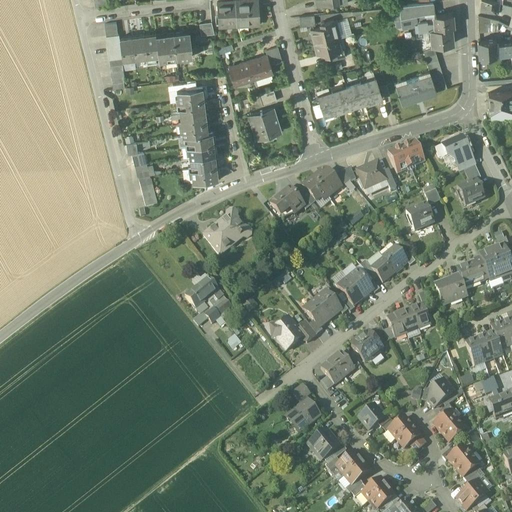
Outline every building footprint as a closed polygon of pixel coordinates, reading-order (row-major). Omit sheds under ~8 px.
[(105,0),(93,0),(95,8),(107,7),(105,0)] [(247,0),(241,1),(241,4),(235,4),(236,24),(248,23),(248,25),(259,25),(257,3),(247,3),(247,0)] [(496,2),(481,0),(480,0),(479,10),(497,13),(498,4),(496,4),(496,2)] [(511,0),(511,2),(511,1),(511,7),(503,5),(502,12),(511,15),(511,0)] [(433,3),(399,6),(400,19),(422,15),(425,14),(434,13),(433,3)] [(235,4),(217,5),(218,27),(227,26),(226,24),(236,24),(235,4)] [(425,14),(422,15),(423,21),(427,21),(427,23),(434,22),(434,15),(434,13),(425,14)] [(434,15),(434,22),(435,29),(451,27),(453,27),(452,14),(434,15)] [(314,15),(299,17),(300,27),(315,25),(314,15)] [(422,15),(400,19),(402,28),(408,27),(407,25),(417,23),(417,22),(423,21),(422,15)] [(499,21),(479,16),(478,16),(478,33),(499,32),(499,21)] [(321,27),(311,29),(315,44),(337,39),(338,38),(333,20),(325,22),(324,21),(321,22),(320,23),(321,27)] [(423,21),(417,22),(417,23),(418,30),(421,30),(428,30),(435,29),(434,22),(427,23),(427,21),(423,21)] [(211,22),(199,24),(201,36),(214,34),(211,22)] [(435,29),(428,30),(429,39),(431,39),(432,46),(453,44),(451,27),(435,29)] [(189,31),(172,33),(176,59),(193,57),(192,51),(193,50),(193,47),(191,48),(189,31)] [(172,33),(155,35),(158,56),(159,61),(176,59),(172,33)] [(155,34),(143,35),(146,57),(158,56),(155,35),(155,34)] [(143,35),(131,37),(134,59),(146,57),(143,35)] [(131,37),(119,38),(119,40),(120,46),(121,52),(122,58),(122,60),(134,59),(131,37)] [(337,39),(315,44),(317,54),(321,53),(322,56),(330,54),(340,51),(339,51),(337,39)] [(511,43),(498,45),(497,40),(478,41),(479,57),(498,56),(511,54),(511,43)] [(229,45),(218,49),(220,54),(231,51),(229,45)] [(277,47),(265,50),(267,55),(270,64),(282,61),(277,47)] [(434,48),(423,51),(425,58),(436,54),(434,48)] [(340,51),(330,54),(332,61),(345,57),(343,50),(339,51),(340,51)] [(436,54),(425,58),(427,63),(438,60),(436,54)] [(267,55),(248,61),(254,79),(273,73),(270,64),(267,55)] [(438,60),(427,63),(428,69),(439,65),(438,60)] [(248,61),(229,67),(234,85),(254,79),(248,61)] [(439,65),(428,69),(430,74),(430,75),(441,71),(439,65)] [(441,71),(430,75),(432,81),(443,77),(441,71)] [(430,74),(396,85),(402,104),(416,99),(417,100),(422,99),(421,97),(436,93),(436,92),(434,86),(432,81),(430,75),(430,74)] [(443,77),(432,81),(434,86),(445,83),(443,77)] [(375,79),(361,84),(367,102),(381,98),(375,79)] [(445,83),(434,86),(436,92),(447,88),(445,83)] [(361,84),(347,89),(352,107),(367,102),(361,84)] [(386,84),(380,86),(384,97),(390,95),(386,84)] [(202,87),(177,90),(178,102),(204,99),(202,87)] [(347,89),(332,93),(338,111),(352,107),(347,89)] [(273,90),(259,95),(263,105),(277,101),(273,90)] [(511,92),(511,91),(488,94),(491,125),(511,122),(511,92)] [(338,111),(332,93),(318,98),(320,105),(324,116),(338,111)] [(204,99),(178,102),(180,113),(205,110),(204,99)] [(320,105),(313,108),(317,118),(324,116),(320,105)] [(272,109),(250,116),(257,137),(279,131),(277,124),(278,123),(276,115),(274,116),(272,109)] [(205,110),(180,113),(181,125),(207,121),(205,110)] [(207,121),(181,125),(182,136),(186,136),(208,133),(207,121)] [(208,133),(186,136),(188,147),(214,144),(212,132),(208,133)] [(460,138),(442,146),(447,157),(449,156),(452,157),(455,163),(459,161),(470,156),(466,146),(464,147),(460,138)] [(137,142),(127,144),(129,154),(139,151),(137,142)] [(415,142),(387,154),(397,176),(424,164),(415,142)] [(214,144),(188,147),(189,158),(215,155),(214,144)] [(442,146),(437,148),(435,152),(438,158),(441,159),(447,157),(442,146)] [(144,153),(132,154),(133,161),(145,158),(144,153)] [(215,155),(189,158),(191,170),(217,166),(215,155)] [(470,156),(459,161),(464,172),(475,167),(470,156)] [(145,158),(133,161),(135,167),(146,164),(145,158)] [(377,163),(356,173),(365,191),(385,182),(382,173),(377,163)] [(146,164),(135,167),(136,172),(148,170),(146,164)] [(217,166),(191,170),(192,182),(218,179),(217,166)] [(464,172),(469,184),(476,181),(477,182),(481,180),(475,167),(464,172)] [(350,169),(341,173),(349,182),(350,183),(355,181),(350,169)] [(148,170),(136,172),(138,179),(149,176),(148,170)] [(327,171),(318,179),(315,176),(312,178),(326,196),(329,199),(337,192),(334,189),(339,185),(334,179),(327,171)] [(388,171),(382,173),(385,182),(390,192),(396,189),(388,171)] [(341,173),(334,179),(339,185),(342,183),(344,186),(349,182),(341,173)] [(149,176),(138,179),(139,184),(151,182),(149,176)] [(326,196),(312,178),(302,187),(307,193),(302,197),(311,207),(316,203),(316,204),(326,196)] [(469,184),(457,190),(465,208),(485,199),(477,182),(476,181),(469,184)] [(151,182),(139,184),(141,190),(152,187),(151,182)] [(433,186),(422,191),(425,196),(435,192),(433,186)] [(152,187),(141,190),(142,196),(154,193),(152,187)] [(288,190),(270,205),(280,217),(289,210),(294,216),(303,209),(304,208),(295,197),(294,198),(288,190)] [(435,192),(425,196),(429,207),(440,202),(436,192),(435,192)] [(154,193),(142,196),(144,202),(155,199),(154,193)] [(302,197),(299,193),(295,197),(304,208),(303,209),(305,212),(311,207),(302,197)] [(155,199),(144,202),(145,208),(157,205),(155,199)] [(425,206),(406,214),(414,233),(434,224),(425,206)] [(226,219),(203,237),(220,257),(231,248),(228,243),(238,235),(241,240),(242,239),(247,240),(250,237),(251,233),(248,229),(244,229),(236,220),(237,216),(234,212),(230,212),(227,214),(226,219)] [(353,226),(365,218),(361,212),(349,220),(353,226)] [(337,228),(340,234),(349,229),(345,223),(337,228)] [(502,232),(495,236),(497,241),(504,238),(502,232)] [(505,240),(494,244),(496,250),(503,247),(507,246),(505,240)] [(496,250),(478,256),(479,260),(484,270),(508,261),(503,247),(496,250)] [(395,248),(382,258),(383,260),(395,274),(407,265),(408,264),(403,258),(395,248)] [(415,263),(408,254),(403,258),(408,264),(407,265),(410,268),(415,263)] [(395,274),(383,260),(371,270),(377,279),(383,285),(395,274)] [(474,265),(456,271),(458,277),(463,288),(470,285),(471,288),(488,281),(484,270),(479,260),(473,262),(474,265)] [(511,271),(508,261),(484,270),(488,281),(489,284),(507,278),(511,275),(511,271)] [(371,270),(365,263),(360,267),(372,282),(373,283),(377,279),(371,270)] [(368,286),(357,273),(347,280),(363,300),(372,293),(373,292),(368,286)] [(453,282),(443,285),(443,284),(434,287),(443,309),(467,299),(463,288),(458,277),(452,280),(453,282)] [(219,292),(208,279),(196,288),(207,301),(213,297),(219,292)] [(363,300),(347,280),(337,289),(347,301),(353,308),(363,300)] [(373,283),(372,282),(368,286),(373,292),(372,293),(375,295),(380,291),(373,283)] [(207,301),(196,288),(185,297),(200,316),(203,313),(207,310),(203,305),(207,301)] [(219,292),(213,297),(218,302),(223,297),(219,292)] [(325,293),(314,302),(330,321),(340,313),(341,313),(331,300),(325,293)] [(424,294),(418,296),(422,307),(422,306),(424,309),(429,307),(424,294)] [(343,305),(336,297),(331,300),(341,313),(340,313),(343,316),(348,312),(343,305)] [(251,300),(242,308),(248,315),(257,307),(251,300)] [(213,309),(207,301),(203,305),(207,310),(209,312),(213,309)] [(223,304),(215,311),(219,317),(226,311),(231,307),(226,301),(223,304)] [(353,308),(347,301),(343,305),(348,312),(350,314),(354,310),(353,308)] [(314,302),(303,310),(313,323),(319,330),(320,329),(330,321),(314,302)] [(422,307),(410,311),(418,331),(430,327),(424,309),(422,306),(422,307)] [(213,309),(209,312),(207,310),(203,313),(212,325),(220,318),(219,317),(215,311),(213,309)] [(246,317),(241,310),(233,315),(239,323),(246,317)] [(226,311),(219,317),(220,318),(223,321),(230,315),(226,311)] [(418,331),(410,311),(398,316),(406,336),(418,331)] [(398,316),(386,321),(390,330),(394,341),(406,336),(398,316)] [(288,320),(278,328),(270,329),(272,341),(276,340),(286,353),(303,339),(296,330),(288,320)] [(511,347),(511,326),(510,321),(500,324),(510,348),(511,347)] [(306,323),(296,330),(303,339),(307,345),(317,337),(309,327),(306,323)] [(319,330),(313,323),(309,327),(317,337),(322,332),(320,329),(319,330)] [(510,348),(500,324),(491,328),(493,333),(500,352),(501,352),(510,348)] [(380,329),(371,336),(378,345),(379,344),(382,348),(389,343),(383,333),(380,329)] [(390,330),(383,333),(389,343),(394,341),(390,330)] [(493,333),(484,337),(493,361),(503,357),(501,352),(500,352),(493,333)] [(371,336),(369,334),(364,335),(352,345),(351,347),(364,364),(371,362),(378,356),(382,350),(378,345),(371,336)] [(234,351),(242,344),(235,335),(227,342),(234,351)] [(484,337),(474,340),(484,365),(493,361),(484,337)] [(484,365),(474,340),(465,344),(474,368),(484,365)] [(347,362),(341,354),(330,362),(344,379),(354,371),(347,362)] [(352,358),(347,362),(354,371),(359,367),(352,358)] [(344,379),(330,362),(320,370),(327,378),(334,387),(344,379)] [(334,387),(327,378),(321,383),(328,392),(334,387)] [(493,378),(480,383),(485,396),(498,391),(493,378)] [(430,392),(428,403),(434,410),(441,403),(454,393),(444,381),(430,392)] [(302,387),(292,395),(300,404),(309,397),(302,387)] [(430,391),(424,390),(422,402),(427,403),(428,403),(430,392),(430,391)] [(511,392),(488,402),(495,421),(511,413),(511,392)] [(454,393),(441,403),(445,408),(448,405),(458,398),(454,393)] [(306,402),(286,418),(299,434),(319,418),(306,402)] [(445,408),(439,413),(443,418),(449,412),(450,413),(453,411),(448,405),(445,408)] [(384,419),(374,407),(358,419),(368,431),(377,424),(384,419)] [(443,418),(434,425),(441,435),(457,422),(450,413),(449,412),(443,418)] [(384,419),(377,424),(381,429),(382,429),(390,422),(386,417),(384,419)] [(395,425),(388,431),(389,431),(396,440),(412,427),(404,418),(395,425)] [(390,422),(382,429),(386,433),(389,431),(388,431),(395,425),(391,421),(390,422)] [(457,422),(441,435),(449,444),(458,436),(465,431),(464,430),(457,422)] [(419,436),(412,427),(396,440),(403,449),(409,445),(419,437),(419,436)] [(465,431),(458,436),(462,441),(471,433),(467,428),(464,430),(465,431)] [(325,432),(320,436),(318,436),(315,439),(314,440),(315,441),(309,446),(316,454),(315,455),(320,463),(338,448),(333,441),(332,441),(329,438),(330,437),(325,432)] [(486,435),(480,437),(485,448),(491,446),(486,435)] [(419,437),(409,445),(416,452),(425,445),(419,437)] [(455,454),(448,460),(448,461),(455,470),(471,457),(463,447),(455,454)] [(451,450),(442,457),(446,462),(448,461),(448,460),(455,454),(451,450)] [(340,464),(336,468),(343,477),(362,462),(354,453),(340,464)] [(511,453),(503,457),(510,476),(511,475),(511,453)] [(471,457),(455,470),(463,479),(477,468),(479,466),(471,457)] [(340,464),(336,460),(326,468),(330,473),(336,468),(340,464)] [(362,462),(343,477),(351,486),(358,480),(369,471),(362,462)] [(477,468),(463,479),(466,483),(466,484),(477,475),(480,472),(477,468)] [(477,475),(466,484),(466,483),(463,486),(467,491),(478,482),(478,483),(481,480),(477,475)] [(366,490),(361,494),(369,503),(387,488),(380,478),(366,490)] [(362,485),(358,480),(351,486),(345,490),(349,495),(351,494),(362,485)] [(467,491),(456,500),(466,511),(488,494),(478,483),(478,482),(467,491)] [(362,485),(351,494),(355,499),(361,494),(366,490),(362,485)] [(387,488),(369,503),(376,511),(383,506),(395,497),(387,488)] [(417,511),(409,501),(395,511),(417,511)] [(430,502),(420,510),(421,511),(431,511),(436,508),(430,502)]
